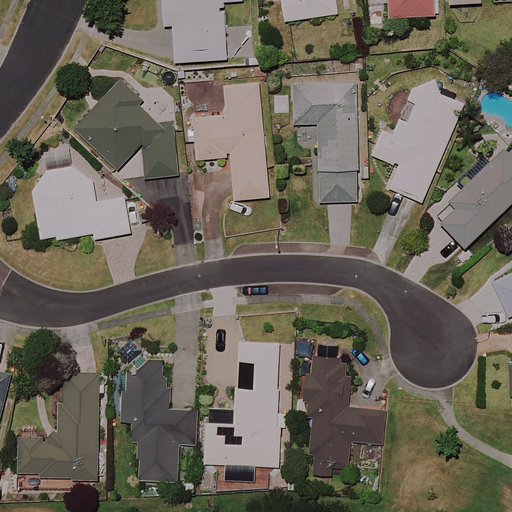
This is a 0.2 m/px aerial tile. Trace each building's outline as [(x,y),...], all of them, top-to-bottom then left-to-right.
[(164,0),(166,26),(171,26),(173,62),(225,60),(222,2),(241,1),(241,0),(164,0)] [(279,0),(283,22),(337,15),(335,0),(279,0)] [(386,0),(387,17),(432,16),(431,0),(386,0)] [(140,100),(121,80),(72,129),(114,171),(142,144),(145,179),(175,176),(171,123),(156,124),(136,104),(140,100)] [(258,84),(224,87),(206,88),(208,104),(226,103),(227,116),(192,119),(195,160),(229,157),(233,200),(268,197),(258,84)] [(356,203),(355,86),(294,86),(294,124),(316,124),(316,203),(356,203)] [(424,91),(410,124),(400,119),(393,136),(382,131),(371,155),(398,167),(389,188),(421,202),(448,141),(462,108),(424,91)] [(511,202),(511,140),(435,215),(466,247),(511,202)] [(92,182),(75,166),(46,172),(31,191),(41,243),(93,233),(95,240),(130,233),(123,196),(95,202),(92,182)] [(511,224),(508,223),(504,222),(500,222),(496,224),(493,227),(490,231),(490,235),(490,239),(492,243),(495,247),(499,249),(503,250),(507,249),(511,247),(511,246),(511,224)] [(511,273),(490,284),(507,318),(511,314),(511,273)] [(278,467),(280,428),(284,428),(285,413),(276,413),(279,344),(241,342),(237,423),(206,422),(204,463),(223,464),(222,475),(256,477),(256,466),(278,467)] [(349,358),(312,357),(312,375),(305,374),(304,419),(312,419),(311,473),(331,473),(332,467),(348,467),(349,442),(382,443),(383,410),(348,409),(349,358)] [(165,362),(142,361),(141,376),(124,376),(122,424),(135,425),(133,450),(138,450),(137,479),(177,481),(179,447),(196,448),(197,412),(170,411),(171,387),(164,387),(165,362)] [(0,415),(10,376),(0,373),(0,415)] [(99,375),(63,373),(60,438),(19,437),(17,472),(41,473),(40,476),(94,479),(99,375)] [(300,476),(284,475),(284,491),(300,492),(300,476)]
